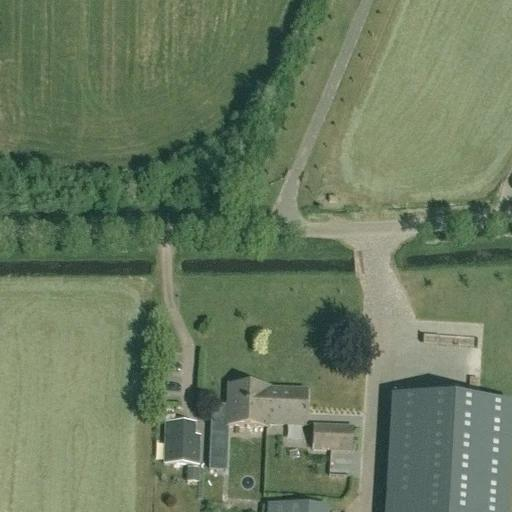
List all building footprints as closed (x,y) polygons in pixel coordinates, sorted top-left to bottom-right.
[(227,424),(266,426),(267,389),(267,387),(229,385),(227,424)] [(305,425),(306,390),(267,389),(266,426),(267,423),(305,425)] [(501,511),(508,408),(388,400),(381,511),(501,511)] [(198,438),(190,438),(191,426),(166,425),(164,465),(197,467),(198,438)] [(354,429),(314,427),(313,452),(353,454),(354,429)] [(205,437),(205,454),(220,454),(220,437),(205,437)] [(336,511),(337,501),(289,500),(289,511),(336,511)]
